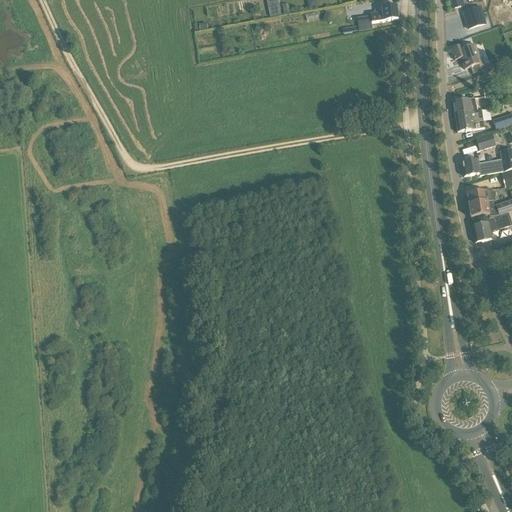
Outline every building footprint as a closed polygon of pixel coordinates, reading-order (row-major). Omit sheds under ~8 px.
[(277,0),(266,0),(270,18),(281,16),(277,0)] [(452,0),(455,9),(464,6),(463,0),(452,0)] [(397,7),(381,9),(382,14),(370,15),(371,18),(357,20),(359,32),(372,30),(371,25),(399,21),(397,7)] [(480,8),(464,13),(469,30),(485,25),(480,8)] [(475,46),(464,50),(462,46),(451,50),(455,61),(461,59),(465,71),(482,65),(475,46)] [(493,83),(484,86),(484,91),(486,99),(497,97),(496,90),(495,90),(493,83)] [(455,116),(471,113),(471,114),(477,113),(476,106),(476,107),(475,100),(468,100),(468,101),(453,103),(455,116)] [(483,118),(478,119),(477,113),(471,114),(471,113),(455,116),(458,134),(465,133),(466,133),(467,133),(467,132),(473,131),(484,130),(483,118)] [(511,115),(493,122),(496,131),(511,125),(511,115)] [(491,135),(475,140),(479,152),(495,147),(491,135)] [(511,150),(500,153),(501,161),(478,165),(478,162),(462,164),(464,178),(479,176),(480,178),(494,175),(511,170),(511,150)] [(511,171),(502,175),(506,189),(511,187),(511,171)] [(492,191),(476,193),(467,195),(471,219),(489,216),(511,210),(511,193),(510,194),(511,201),(511,202),(496,208),(496,207),(494,208),(492,191)] [(508,215),(511,213),(511,211),(489,219),(490,220),(488,221),(488,224),(472,227),(476,245),(492,241),(490,233),(511,226),(508,215)]
